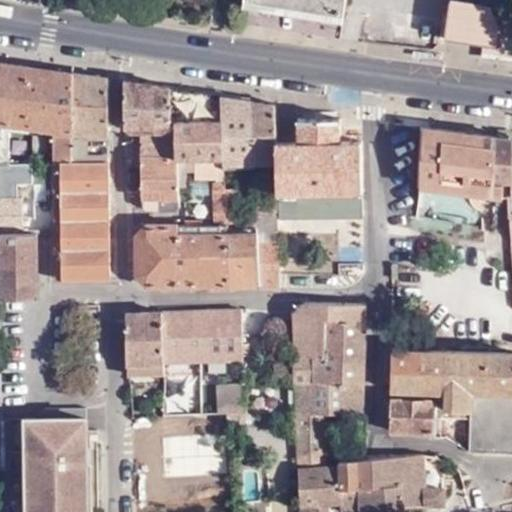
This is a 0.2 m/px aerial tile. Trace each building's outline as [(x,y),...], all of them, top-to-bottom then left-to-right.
[(344,14),(345,0),(261,0),(261,1),(344,14)] [(480,57),(511,60),(511,8),(508,0),(487,0),(492,7),(450,2),(445,39),(481,44),(480,57)] [(71,136),(71,74),(0,63),(0,124),(7,125),(52,133),(71,136)] [(70,163),(107,162),(105,79),(71,74),(71,136),(72,142),(70,163)] [(175,161),(172,89),(127,82),(126,128),(132,132),(141,132),(142,202),(141,208),(146,212),(176,211),(175,161)] [(220,96),(172,89),(175,161),(182,160),(193,161),(204,161),(223,161),(220,99),(220,96)] [(251,103),(220,99),(223,161),(223,166),(253,165),(251,103)] [(274,106),(251,103),(253,165),(276,165),(275,145),(275,144),(274,106)] [(361,219),(360,144),(339,144),(338,121),(297,121),(298,144),(275,145),(276,165),(277,194),(277,217),(277,219),(361,219)] [(420,189),(424,129),(380,123),(380,156),(389,227),(392,227),(393,219),(418,219),(420,189)] [(493,182),(493,138),(424,129),(420,189),(500,197),(501,183),(493,182)] [(52,163),(70,163),(72,142),(71,136),(52,133),(52,163)] [(511,168),(511,140),(493,138),(493,182),(501,183),(508,184),(511,185),(511,168)] [(194,178),(224,178),(223,166),(223,161),(204,161),(193,161),(194,178)] [(54,281),(109,280),(107,162),(70,163),(52,163),(52,171),(51,171),(51,188),(53,188),(53,202),(51,202),(51,216),(53,217),(54,281)] [(0,185),(11,186),(10,163),(8,163),(0,163),(0,185)] [(237,182),(224,183),(225,212),(238,212),(237,182)] [(224,183),(215,183),(216,225),(226,225),(225,212),(224,183)] [(509,196),(508,184),(501,183),(500,197),(509,199),(509,196)] [(11,198),(11,186),(0,185),(0,233),(19,233),(23,233),(23,215),(16,214),(16,197),(11,198)] [(277,194),(255,194),(256,234),(259,288),(279,289),(277,219),(277,217),(277,194)] [(226,225),(226,234),(239,235),(238,212),(225,212),(226,225)] [(145,226),(137,235),(137,276),(147,289),(229,287),(226,234),(177,235),(177,225),(145,226)] [(182,226),(177,225),(177,235),(226,234),(226,225),(216,225),(182,226)] [(29,298),(34,298),(33,232),(23,233),(19,233),(19,246),(28,246),(29,298)] [(0,297),(29,298),(28,246),(19,246),(19,233),(0,233),(0,297)] [(226,234),(229,287),(259,288),(256,234),(239,235),(226,234)] [(294,356),(322,357),(322,341),(322,322),(363,323),(364,307),(299,306),(293,313),(294,356)] [(242,323),(242,312),(161,313),(164,364),(166,364),(193,363),(203,363),(231,363),(243,362),(243,349),(242,323)] [(164,364),(161,313),(125,313),(127,364),(129,364),(163,364),(164,364)] [(322,341),(363,343),(363,323),(322,322),(322,341)] [(322,361),(363,362),(363,343),(322,341),(322,357),(322,361)] [(511,356),(390,353),(389,437),(392,443),(431,441),(432,420),(469,422),(468,453),(511,453),(511,356)] [(295,383),(363,385),(363,362),(322,361),(322,357),(294,356),(295,383)] [(193,363),(166,364),(165,379),(193,379),(193,363)] [(231,363),(203,363),(203,378),(231,378),(231,363)] [(129,364),(129,376),(162,376),(163,364),(129,364)] [(324,455),(325,445),(325,415),(362,417),(363,385),(295,383),(298,457),(324,455)] [(245,413),(245,386),(217,387),(217,416),(245,413)] [(164,387),(163,420),(191,418),(192,401),(176,402),(175,387),(164,387)] [(86,511),(86,411),(45,409),(35,419),(35,452),(31,452),(31,486),(27,486),(26,511),(86,511)] [(35,452),(35,419),(27,420),(27,452),(31,452),(35,452)] [(325,468),(324,455),(298,457),(299,469),(325,468)] [(435,456),(389,459),(357,461),(357,490),(367,489),(368,511),(374,511),(417,506),(443,505),(442,463),(435,456)] [(358,511),(357,490),(357,461),(339,462),(339,467),(325,468),(299,469),(301,506),(330,505),(340,505),(340,511),(358,511)] [(368,511),(367,489),(357,490),(358,511),(368,511)]
